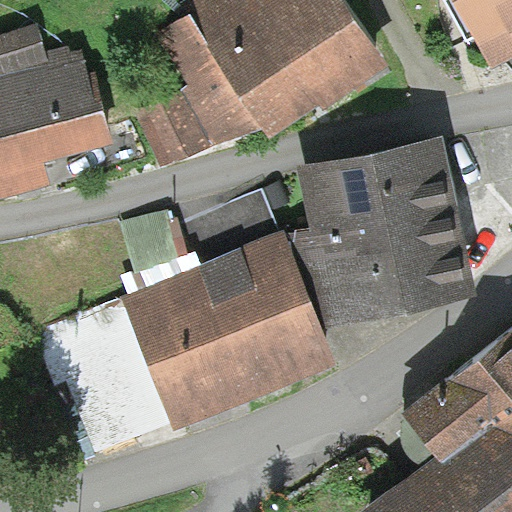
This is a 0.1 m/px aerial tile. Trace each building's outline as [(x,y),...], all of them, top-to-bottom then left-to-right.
[(393,75),(343,0),(189,0),(181,6),(188,17),(265,133),(272,144),(320,112),(325,119),(393,75)] [(511,0),(451,0),(491,75),(511,63),(511,0)] [(213,148),(265,133),(188,17),(157,33),(189,87),(184,90),(213,148)] [(0,203),(52,188),(47,170),(113,149),(81,45),(47,55),(38,26),(0,37),(0,203)] [(166,170),(213,148),(184,90),(138,112),(166,170)] [(442,142),(299,170),(309,229),(284,237),(322,334),(478,306),(442,142)] [(204,266),(120,298),(172,432),(336,369),(322,334),(284,237),(283,232),(202,263),(204,266)] [(476,367),(405,422),(434,460),(366,511),(511,511),(511,357),(485,379),(476,367)]
